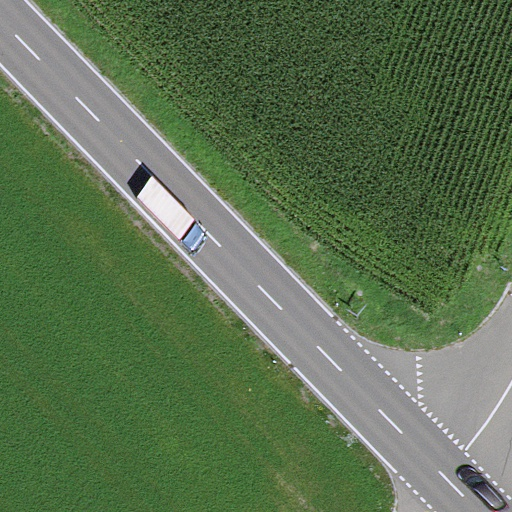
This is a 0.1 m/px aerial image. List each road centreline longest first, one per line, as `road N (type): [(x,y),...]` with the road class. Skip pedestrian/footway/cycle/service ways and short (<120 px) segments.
road 1 (primary): [(441,476),(0,22)]
road 2 (tertiary): [(511,368),(441,476)]
